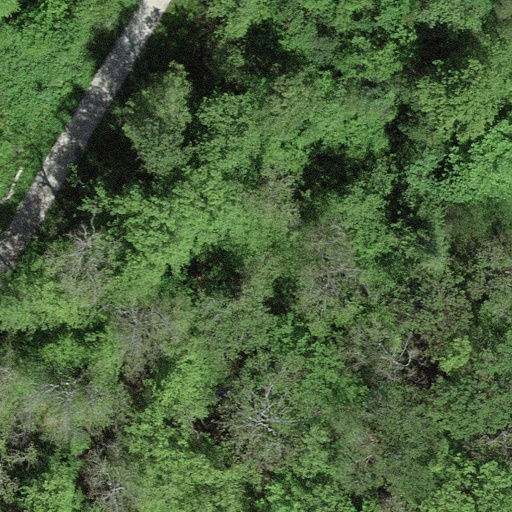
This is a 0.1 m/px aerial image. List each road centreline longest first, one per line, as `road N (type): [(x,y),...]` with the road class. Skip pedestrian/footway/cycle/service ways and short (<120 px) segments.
road 1 (track): [(0,463),(511,231)]
road 2 (track): [(161,0),(0,272)]
